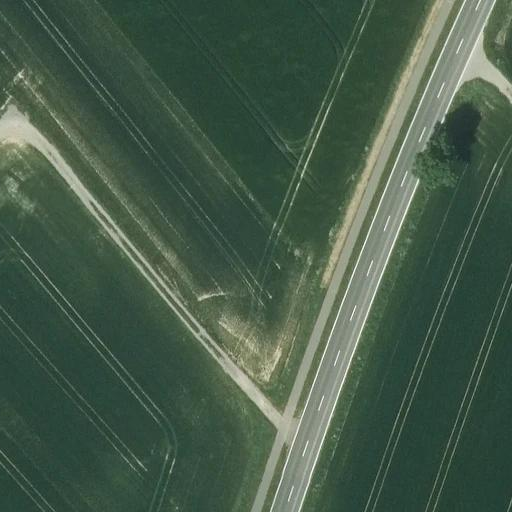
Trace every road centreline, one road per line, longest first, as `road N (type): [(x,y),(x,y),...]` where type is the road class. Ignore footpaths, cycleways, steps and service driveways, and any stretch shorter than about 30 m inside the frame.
road 1 (tertiary): [(283,511),(351,314),(480,0)]
road 2 (track): [(306,441),(282,428),(9,120),(0,131)]
